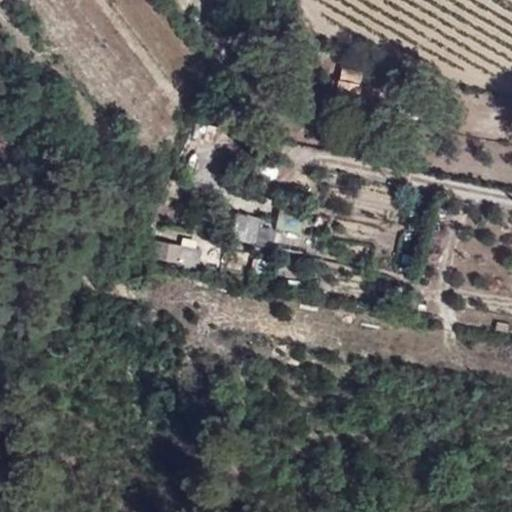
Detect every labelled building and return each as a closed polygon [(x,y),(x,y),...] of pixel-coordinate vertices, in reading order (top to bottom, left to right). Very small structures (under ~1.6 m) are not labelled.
[(343,73),(340,84),(361,89),(363,78),(343,73)] [(351,119),(361,89),(340,84),(334,83),(330,98),(337,100),(333,115),(351,119)] [(277,213),(275,228),(301,232),(304,217),(277,213)] [(237,214),(235,235),(260,238),(262,217),(237,214)] [(183,248),(181,259),(200,261),(201,251),(183,248)] [(181,259),(180,266),(199,269),(200,261),(181,259)]
